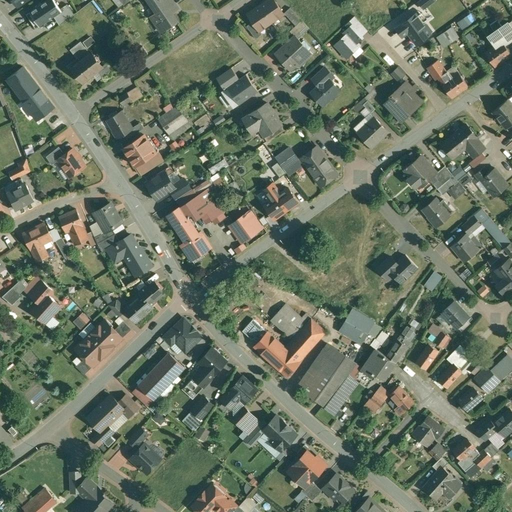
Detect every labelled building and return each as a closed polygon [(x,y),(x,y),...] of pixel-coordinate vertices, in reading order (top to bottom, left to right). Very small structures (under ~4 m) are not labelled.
[(49,0),(38,8),(47,22),(55,16),(62,11),(53,0),(49,0)] [(172,0),(148,0),(157,13),(151,17),(161,31),(178,20),(170,9),(176,5),(172,0)] [(261,6),(272,22),(279,18),(277,15),(283,12),(274,0),(267,0),(264,3),(265,4),(261,6)] [(434,0),(422,0),(419,2),(424,9),(435,0),(434,0)] [(419,2),(411,8),(416,14),(424,9),(419,2)] [(62,11),(55,16),(61,24),(75,14),(70,6),(62,11)] [(272,22),(261,6),(257,9),(256,8),(248,14),(253,22),(258,29),(258,28),(260,31),(272,22)] [(38,8),(28,15),(37,29),(47,22),(38,8)] [(302,20),(290,8),(285,13),(296,26),(302,20)] [(463,29),(477,20),(472,13),(458,23),(463,29)] [(416,14),(397,28),(403,36),(408,32),(417,44),(431,34),(416,14)] [(355,16),(347,24),(351,28),(354,25),(359,31),(365,26),(355,16)] [(444,16),(434,23),(438,29),(448,21),(444,16)] [(296,26),(290,31),(295,36),(296,35),(296,36),(307,26),(302,20),(296,26)] [(253,22),(247,26),(256,38),(262,34),(260,31),(258,28),(258,29),(253,22)] [(511,27),(509,23),(503,27),(503,26),(495,32),(495,33),(489,37),(495,46),(502,41),(505,45),(511,40),(511,27)] [(351,28),(346,33),(348,35),(337,45),(347,56),(352,52),(359,46),(359,45),(356,42),(362,37),(359,34),(359,32),(359,31),(354,25),(351,28)] [(452,27),(440,35),(447,45),(459,37),(452,27)] [(295,36),(276,54),(291,70),(311,52),(296,36),(296,35),(295,36)] [(91,37),(84,42),(88,47),(95,41),(91,37)] [(81,41),(70,49),(77,58),(78,58),(80,61),(90,53),(81,41)] [(495,46),(485,53),(495,67),(511,55),(511,54),(505,45),(502,41),(495,46)] [(359,46),(352,52),(357,57),(364,51),(359,46)] [(78,63),(72,68),(73,68),(83,81),(87,78),(87,79),(94,74),(94,73),(103,66),(102,65),(92,52),(90,53),(80,61),(78,63)] [(75,59),(66,66),(70,70),(73,68),(72,68),(78,63),(75,59)] [(438,60),(428,67),(437,80),(439,78),(446,73),(438,60)] [(103,66),(94,73),(94,74),(98,79),(111,69),(106,62),(102,65),(103,66)] [(23,67),(7,79),(23,100),(39,88),(23,67)] [(326,67),(313,79),(319,86),(329,77),(330,79),(334,76),(326,67)] [(397,68),(392,73),(399,80),(404,75),(397,68)] [(459,72),(450,79),(446,73),(439,78),(443,84),(442,84),(452,98),(468,86),(459,72)] [(246,74),(227,87),(239,104),(257,91),(246,74)] [(319,86),(312,93),(323,105),(330,98),(333,98),(336,95),(337,92),(340,89),(330,79),(329,77),(319,86)] [(407,82),(393,95),(392,96),(393,97),(387,104),(402,120),(409,114),(410,113),(410,112),(422,101),(411,90),(413,89),(407,82)] [(54,107),(39,88),(23,100),(38,119),(54,107)] [(128,92),(119,98),(123,105),(132,99),(128,92)] [(220,98),(224,104),(230,101),(225,94),(220,98)] [(511,103),(508,99),(493,112),(507,129),(511,124),(511,103)] [(376,109),(368,100),(364,104),(371,113),(376,109)] [(268,103),(250,114),(243,119),(253,133),(260,129),(267,141),(270,139),(267,134),(281,125),(282,125),(277,117),(277,118),(273,111),(268,103)] [(173,108),(158,118),(169,135),(189,121),(178,105),(173,108)] [(133,128),(122,110),(107,119),(114,130),(113,130),(118,138),(123,135),(133,129),(133,128)] [(369,122),(364,127),(365,128),(360,133),(359,132),(358,132),(358,133),(372,148),(389,132),(375,117),(369,122)] [(366,118),(355,128),(358,132),(359,132),(360,133),(365,128),(364,127),(369,122),(366,118)] [(142,123),(133,128),(133,129),(123,135),(125,140),(145,128),(142,123)] [(466,124),(442,144),(454,158),(470,145),(477,154),(485,148),(478,139),(466,124)] [(281,125),(267,134),(270,139),(267,141),(268,141),(285,130),(285,129),(284,130),(281,125)] [(31,133),(25,142),(33,147),(39,138),(31,133)] [(143,135),(124,148),(135,166),(157,152),(156,151),(146,136),(143,135)] [(175,142),(170,145),(176,153),(181,150),(175,142)] [(59,146),(46,156),(52,164),(58,160),(58,159),(65,154),(59,146)] [(326,158),(317,146),(301,157),(303,160),(306,164),(322,186),(338,174),(329,162),(330,162),(329,161),(329,162),(327,159),(327,158),(326,158)] [(65,154),(58,159),(58,160),(70,177),(75,174),(78,174),(81,172),(81,169),(86,166),(73,148),(65,154)] [(291,148),(277,158),(289,176),(297,171),(292,165),(296,162),(297,163),(301,161),(291,148)] [(157,152),(135,166),(142,175),(155,166),(153,162),(162,156),(158,150),(156,151),(157,152)] [(483,153),(470,163),(474,168),(487,158),(483,153)] [(421,156),(416,161),(415,160),(405,169),(412,177),(414,175),(421,183),(419,185),(421,187),(437,174),(421,155),(421,156)] [(20,167),(10,172),(14,179),(31,170),(27,159),(19,163),(20,167)] [(210,166),(213,173),(230,166),(227,159),(210,166)] [(297,163),(296,162),(292,165),(297,171),(306,164),(303,160),(301,161),(297,163)] [(287,173),(279,162),(272,167),(281,178),(287,173)] [(445,166),(439,172),(442,175),(438,180),(442,185),(454,175),(445,166)] [(484,167),(475,175),(480,181),(482,179),(489,173),(484,167)] [(509,185),(495,168),(489,173),(482,179),(490,188),(489,189),(494,197),(509,185)] [(165,171),(147,182),(158,200),(172,191),(176,188),(174,185),(165,171)] [(475,184),(478,181),(470,172),(461,179),(465,184),(471,179),(475,184)] [(442,185),(438,189),(443,195),(455,185),(454,183),(458,180),(454,175),(442,185)] [(22,178),(5,187),(7,192),(6,193),(13,206),(14,209),(22,205),(22,206),(27,204),(26,203),(34,199),(26,183),(24,184),(22,178)] [(176,188),(172,191),(177,199),(181,197),(192,190),(184,178),(174,185),(176,188)] [(271,199),(264,204),(274,218),(299,200),(288,186),(281,192),(273,182),(264,189),(271,199)] [(5,187),(0,189),(0,190),(4,200),(8,208),(13,206),(6,193),(7,192),(5,187)] [(192,190),(181,197),(185,203),(191,199),(198,195),(194,189),(192,190)] [(207,199),(202,192),(198,195),(191,199),(200,213),(207,223),(213,219),(216,224),(226,218),(218,205),(213,208),(207,199)] [(218,205),(212,196),(207,199),(213,208),(218,205)] [(440,202),(436,198),(423,208),(432,219),(431,220),(437,227),(451,215),(450,215),(454,212),(444,199),(440,202)] [(185,203),(168,215),(167,216),(167,218),(172,226),(174,226),(175,225),(186,242),(186,243),(200,234),(200,233),(196,228),(199,226),(193,218),(200,213),(191,199),(185,203)] [(111,203),(95,212),(105,231),(106,231),(112,228),(122,222),(111,203)] [(482,208),(474,215),(482,224),(485,222),(490,217),(482,208)] [(77,209),(59,217),(66,232),(70,231),(76,245),(89,239),(87,234),(83,225),(77,209)] [(247,213),(231,225),(243,242),(259,230),(247,213)] [(474,216),(462,226),(468,232),(476,225),(478,227),(482,224),(474,215),(474,216)] [(511,242),(490,217),(485,222),(495,234),(495,238),(505,248),(511,243),(511,242)] [(45,223),(24,233),(31,249),(32,249),(37,261),(48,255),(45,249),(42,243),(52,239),(53,239),(45,223)] [(105,231),(95,237),(98,243),(116,233),(112,228),(106,231),(105,231)] [(93,231),(87,234),(89,239),(92,246),(98,243),(95,237),(93,231)] [(70,232),(64,234),(70,247),(75,245),(70,232)] [(200,234),(186,243),(186,242),(184,244),(183,247),(188,255),(192,256),(201,250),(203,253),(211,247),(201,232),(200,233),(200,234)] [(116,233),(98,243),(103,252),(109,249),(108,248),(120,241),(116,233)] [(120,241),(108,248),(109,249),(116,261),(131,252),(136,261),(130,264),(136,275),(152,266),(142,248),(140,249),(131,234),(120,241)] [(466,234),(459,240),(460,240),(453,246),(465,261),(479,250),(466,234)] [(62,237),(56,240),(65,258),(72,254),(62,237)] [(52,239),(42,243),(45,249),(53,245),(53,243),(53,242),(54,242),(53,239),(52,239)] [(243,244),(236,249),(238,253),(246,247),(243,244)] [(397,263),(390,270),(393,273),(402,282),(417,268),(405,255),(397,263)] [(391,256),(378,268),(387,278),(393,273),(390,270),(397,263),(391,256)] [(511,261),(510,259),(496,270),(510,287),(511,285),(511,261)] [(0,260),(0,274),(3,279),(9,274),(4,267),(4,266),(0,260)] [(425,285),(434,291),(444,275),(436,269),(425,285)] [(53,290),(41,280),(29,293),(38,301),(32,309),(41,318),(55,317),(54,313),(61,306),(49,295),(53,290)] [(155,281),(148,287),(147,285),(140,292),(142,294),(151,304),(161,296),(162,289),(155,281)] [(12,288),(3,296),(12,304),(20,296),(12,288)] [(142,294),(125,309),(137,322),(154,307),(151,304),(142,294)] [(454,300),(442,312),(456,328),(469,316),(454,300)] [(74,301),(65,308),(69,314),(78,307),(74,301)] [(124,311),(115,301),(108,304),(119,316),(124,311)] [(302,318),(286,303),(271,320),(293,339),(312,318),(306,313),(302,318)] [(375,322),(352,309),(346,320),(368,333),(375,322)] [(84,314),(76,321),(82,327),(90,320),(84,314)] [(120,316),(115,321),(119,325),(124,321),(120,316)] [(183,317),(169,330),(176,338),(185,347),(199,334),(183,317)] [(293,339),(286,347),(301,360),(327,331),(312,318),(293,339)] [(419,323),(412,318),(409,323),(415,328),(419,323)] [(106,320),(91,334),(109,352),(113,348),(113,347),(123,338),(115,329),(106,320)] [(368,333),(346,320),(339,331),(362,344),(364,340),(368,333)] [(124,321),(115,329),(123,337),(131,329),(124,321)] [(428,330),(436,336),(442,328),(434,322),(428,330)] [(415,328),(409,323),(401,334),(406,337),(408,338),(413,331),(415,328)] [(169,330),(163,335),(171,343),(176,338),(169,330)] [(374,343),(380,348),(390,334),(384,330),(374,343)] [(286,347),(269,331),(255,346),(287,376),(301,361),(301,360),(286,347)] [(402,342),(398,339),(386,355),(396,363),(408,346),(416,334),(413,331),(408,338),(406,337),(402,342)] [(450,336),(443,332),(435,342),(442,347),(450,336)] [(376,338),(368,333),(364,340),(371,345),(376,339),(376,338)] [(109,352),(91,334),(76,348),(86,358),(93,366),(103,357),(104,357),(109,352)] [(171,343),(155,358),(160,363),(139,385),(154,399),(185,367),(175,357),(185,347),(176,338),(171,343)] [(429,344),(416,362),(426,369),(439,351),(429,344)] [(332,345),(301,389),(316,399),(347,355),(332,345)] [(460,345),(448,358),(453,363),(438,379),(448,388),(463,371),(460,368),(472,355),(460,345)] [(228,362),(212,347),(199,361),(208,369),(215,375),(228,362)] [(386,355),(376,349),(362,369),(372,376),(375,373),(384,380),(396,363),(386,355)] [(347,355),(316,399),(324,405),(324,404),(341,384),(356,363),(357,363),(347,355)] [(78,357),(73,361),(77,365),(82,361),(78,357)] [(86,358),(77,366),(84,374),(93,366),(86,358)] [(477,360),(468,368),(474,374),(482,365),(477,360)] [(341,384),(324,404),(335,413),(350,394),(339,385),(357,363),(356,363),(341,384)] [(486,366),(475,377),(484,387),(495,376),(486,366)] [(202,370),(195,378),(204,387),(215,375),(208,369),(204,372),(202,370)] [(258,390),(243,376),(231,389),(232,390),(240,398),(245,403),(258,390)] [(199,392),(188,382),(182,389),(193,399),(199,392)] [(414,402),(400,386),(399,387),(397,385),(391,390),(393,392),(390,394),(399,405),(395,409),(400,415),(414,402)] [(390,393),(381,386),(375,393),(384,400),(390,393)] [(473,388),(459,400),(468,410),(482,398),(473,388)] [(232,390),(231,392),(230,391),(222,400),(231,408),(240,398),(232,390)] [(375,393),(370,399),(380,407),(385,400),(375,393)] [(111,394),(88,417),(101,431),(108,425),(123,411),(125,409),(119,402),(111,394)] [(126,394),(119,402),(125,409),(123,411),(128,417),(139,407),(126,394)] [(204,397),(192,410),(201,418),(213,405),(204,397)] [(167,404),(161,411),(166,415),(172,408),(167,404)] [(244,407),(233,418),(241,426),(252,414),(244,407)] [(494,423),(490,419),(476,431),(485,441),(498,429),(505,436),(511,430),(511,411),(510,409),(494,423)] [(200,421),(191,413),(185,421),(193,429),(200,421)] [(281,419),(276,415),(262,429),(272,439),(270,441),(281,451),(297,434),(291,428),(282,419),(281,419)] [(445,429),(428,415),(420,425),(421,425),(413,435),(427,447),(435,437),(437,439),(445,429)] [(108,425),(101,431),(93,439),(99,445),(114,431),(108,425)] [(203,426),(197,435),(205,441),(211,432),(203,426)] [(141,427),(129,440),(139,449),(144,443),(142,441),(148,434),(141,427)] [(467,439),(454,450),(462,460),(475,448),(467,439)] [(493,442),(485,449),(492,458),(500,450),(493,442)] [(139,449),(130,458),(136,464),(138,464),(148,473),(161,458),(145,443),(144,443),(139,449)] [(432,448),(429,451),(438,460),(446,451),(438,443),(432,448)] [(305,444),(297,452),(302,457),(308,450),(308,451),(310,449),(305,444)] [(485,449),(474,459),(481,467),(492,458),(485,449)] [(302,457),(288,471),(305,487),(306,487),(312,481),(327,464),(317,456),(315,458),(308,451),(308,450),(302,457)] [(448,463),(442,457),(433,466),(439,472),(443,467),(444,468),(448,463)] [(444,468),(443,467),(439,472),(435,476),(424,488),(436,499),(443,491),(451,497),(462,485),(454,479),(455,478),(444,468)] [(80,471),(71,472),(72,492),(76,492),(78,490),(77,489),(83,482),(81,480),(80,471)] [(340,476),(335,481),(332,478),(323,488),(341,504),(334,511),(335,511),(341,504),(355,490),(340,476)] [(103,492),(87,477),(83,482),(77,489),(78,490),(87,498),(77,509),(80,511),(105,511),(113,503),(102,493),(103,492)] [(312,481),(306,487),(305,487),(302,490),(307,495),(316,485),(312,481)] [(224,497),(212,486),(213,485),(213,484),(207,491),(206,490),(197,500),(198,500),(192,506),(198,511),(211,511),(215,508),(218,511),(228,501),(225,498),(226,496),(225,496),(224,497)] [(316,485),(307,495),(312,500),(322,490),(316,485)] [(46,488),(23,509),(26,511),(44,511),(57,501),(53,496),(46,488)] [(385,511),(370,497),(356,511),(385,511)] [(218,511),(233,511),(238,507),(230,499),(228,501),(218,511)]
